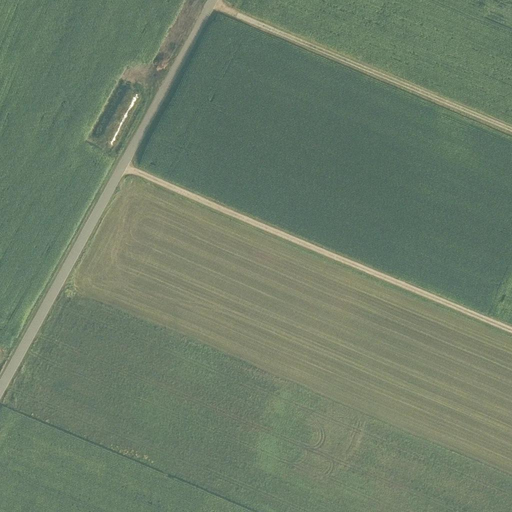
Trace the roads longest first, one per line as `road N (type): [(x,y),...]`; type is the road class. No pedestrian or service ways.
road 1 (unclassified): [(0,385),(212,0)]
road 2 (track): [(121,163),(511,329)]
road 3 (track): [(211,2),(511,131)]
